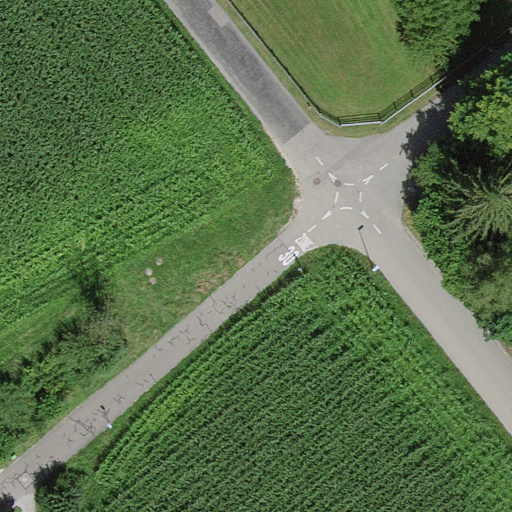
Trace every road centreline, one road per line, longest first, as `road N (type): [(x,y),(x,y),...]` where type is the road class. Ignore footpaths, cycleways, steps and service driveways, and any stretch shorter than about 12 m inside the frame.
road 1 (track): [(0,484),(340,193)]
road 2 (residential): [(511,408),(340,193)]
road 3 (residential): [(340,193),(187,0)]
road 4 (residential): [(511,52),(340,193)]
